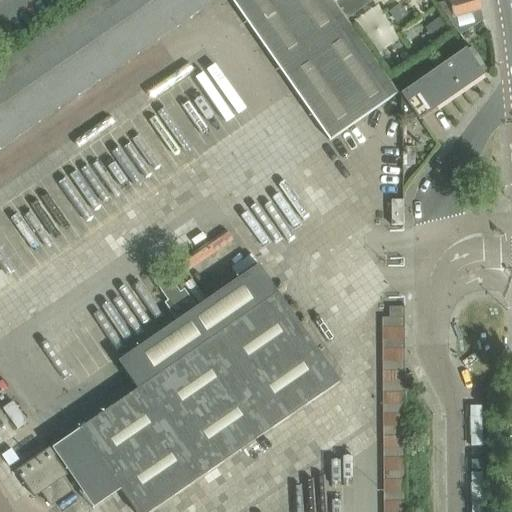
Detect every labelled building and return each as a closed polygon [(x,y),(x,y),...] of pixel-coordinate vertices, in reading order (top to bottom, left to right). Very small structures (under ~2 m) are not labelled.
[(230,0),(329,142),(398,94),(331,0),(230,0)] [(331,0),(346,20),(373,1),(372,0),(331,0)] [(478,0),(454,0),(448,2),(453,18),(480,10),(481,10),(478,0)] [(447,20),(460,37),(482,22),(480,10),(453,18),(447,20)] [(443,20),(427,31),(435,43),(451,32),(443,20)] [(483,74),(487,71),(483,66),(471,48),(402,96),(411,110),(419,120),(483,75),(483,74)] [(403,201),(391,201),(391,226),(403,226),(403,201)] [(167,302),(164,304),(177,322),(118,362),(137,390),(79,430),(135,511),(152,511),(339,384),(258,266),(196,308),(184,290),(180,293),(163,269),(150,277),(167,302)] [(389,319),(382,319),(383,511),(406,511),(405,358),(404,308),(389,308),(389,319)] [(72,492),(62,479),(69,474),(51,448),(16,472),(34,498),(41,493),(51,506),(72,492)]
